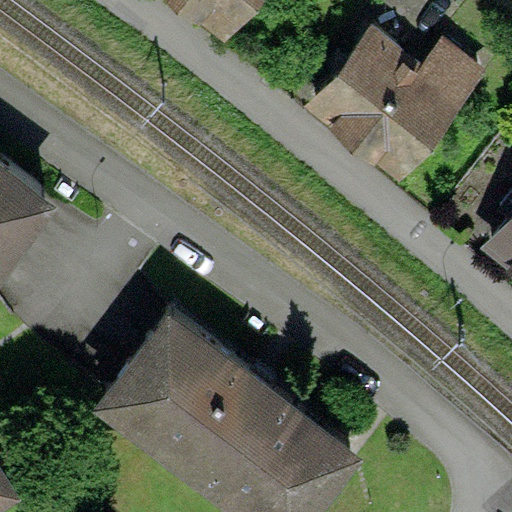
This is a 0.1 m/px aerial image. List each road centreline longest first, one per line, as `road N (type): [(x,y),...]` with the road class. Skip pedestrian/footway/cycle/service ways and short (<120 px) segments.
road 1 (residential): [(0,97),(470,443),(490,511)]
road 2 (residential): [(511,315),(133,0)]
